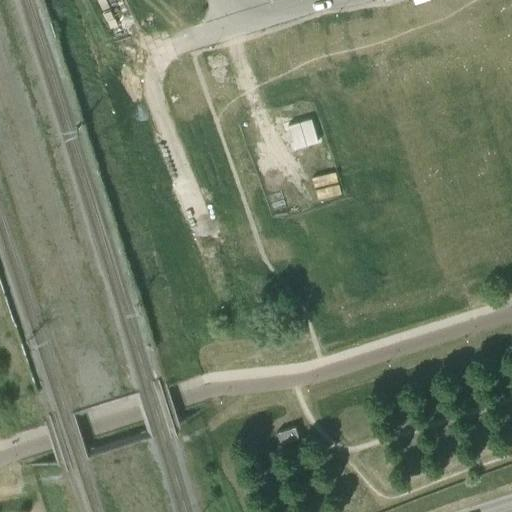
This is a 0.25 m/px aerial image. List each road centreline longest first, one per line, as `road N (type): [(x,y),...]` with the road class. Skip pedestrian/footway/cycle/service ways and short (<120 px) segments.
road 1 (unknown): [(132,50),(230,310)]
road 2 (unclassified): [(267,96),(408,57),(491,19)]
road 3 (unclassified): [(112,0),(152,81),(176,99),(229,110),(267,96)]
road 4 (unclassified): [(267,96),(211,67),(185,38),(170,0)]
